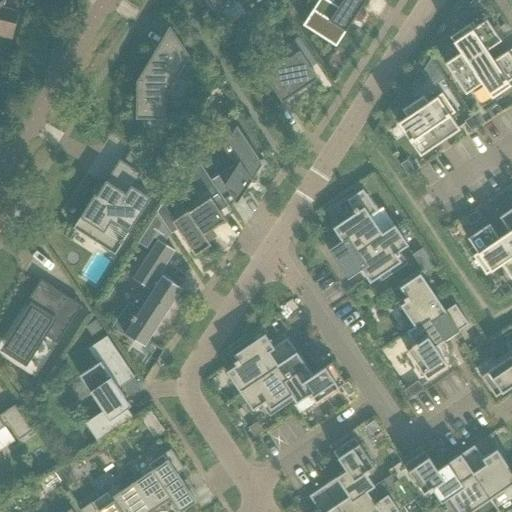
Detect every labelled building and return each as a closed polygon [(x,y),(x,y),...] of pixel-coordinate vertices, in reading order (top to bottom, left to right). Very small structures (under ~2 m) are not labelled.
[(0,0),(0,36),(12,40),(19,13),(3,9),(4,0),(0,0)] [(234,0),(209,0),(217,12),(225,6),(226,9),(234,3),(233,1),(234,0)] [(306,21),(303,25),(336,46),(350,23),(352,25),(356,19),(354,18),(365,0),(319,0),(306,21)] [(469,25),(450,37),(460,53),(462,55),(467,63),(469,62),(486,51),(500,41),(492,29),(488,22),(486,20),(484,22),(479,25),(472,30),(469,25)] [(143,119),(166,119),(166,117),(166,95),(183,66),(189,57),(186,52),(169,27),(162,39),(164,40),(136,82),(136,119),(143,119)] [(280,64),(263,75),(281,103),(317,79),(299,51),(285,61),(284,60),(280,63),(280,64)] [(460,53),(445,64),(465,94),(467,93),(481,84),(474,74),(476,73),(493,61),(490,57),(486,51),(469,62),(467,63),(462,55),(460,53)] [(476,73),(474,74),(481,84),(482,85),(492,99),(511,87),(508,82),(507,82),(511,78),(511,58),(508,52),(507,51),(495,60),(493,61),(476,73)] [(430,61),(423,71),(427,75),(435,69),(430,61)] [(435,69),(427,75),(433,85),(442,79),(435,69)] [(423,96),(413,103),(413,104),(436,138),(439,142),(439,143),(440,143),(441,142),(447,138),(459,130),(450,116),(451,115),(455,113),(442,93),(428,102),(428,103),(424,97),(423,96)] [(407,117),(397,123),(420,156),(421,156),(431,149),(438,144),(439,143),(439,142),(436,138),(413,104),(413,103),(402,110),(407,117)] [(478,112),(471,117),(472,119),(478,127),(479,126),(484,123),(479,114),(478,112)] [(471,117),(464,121),(471,132),(471,131),(478,127),(472,119),(471,117)] [(234,165),(218,176),(236,203),(249,184),(261,164),(236,127),(223,148),(234,165)] [(73,228),(74,229),(81,219),(101,232),(95,241),(114,253),(114,254),(115,255),(151,199),(133,188),(145,168),(142,163),(143,162),(132,147),(123,162),(119,160),(97,196),(94,195),(73,228)] [(407,160),(400,165),(407,175),(411,172),(414,170),(408,162),(407,160)] [(187,212),(172,222),(195,255),(210,245),(208,242),(216,237),(211,230),(225,220),(220,212),(227,207),(212,185),(203,192),(208,200),(188,213),(187,212)] [(382,235),(382,234),(370,217),(377,212),(363,190),(346,201),(355,214),(333,229),(341,242),(328,251),(337,265),(382,235)] [(511,208),(511,209),(499,217),(509,232),(511,236),(511,208)] [(476,212),(466,218),(470,225),(480,218),(476,212)] [(470,237),(468,238),(469,241),(473,246),(477,253),(473,256),(486,275),(501,264),(511,258),(499,239),(489,224),(477,232),(470,237)] [(382,235),(337,265),(347,279),(361,270),(370,283),(386,272),(388,275),(402,266),(400,263),(404,260),(398,252),(408,246),(394,226),(382,234),(382,235)] [(145,233),(138,242),(146,248),(152,238),(153,238),(153,237),(152,237),(145,232),(145,233)] [(511,236),(509,232),(499,239),(511,258),(501,264),(511,280),(511,279),(511,236)] [(160,274),(175,251),(157,240),(132,279),(152,291),(135,317),(133,315),(131,320),(132,321),(124,334),(144,347),(182,289),(160,274)] [(400,307),(397,309),(406,322),(410,320),(414,327),(428,318),(444,341),(468,325),(455,304),(445,311),(420,274),(400,288),(406,298),(398,303),(400,307)] [(38,284),(25,304),(31,308),(4,350),(14,356),(13,357),(22,363),(21,364),(23,366),(43,335),(57,344),(82,306),(56,290),(54,294),(38,284)] [(292,300),(285,304),(291,313),(298,308),(292,300)] [(427,381),(448,367),(435,348),(444,341),(428,318),(414,327),(406,332),(415,344),(411,346),(412,348),(407,351),(427,381)] [(96,321),(86,327),(91,336),(102,329),(96,321)] [(239,392),(296,353),(287,339),(273,348),(264,335),(230,358),(236,366),(226,372),(239,392)] [(85,423),(97,441),(132,417),(126,409),(130,406),(118,388),(134,377),(107,337),(88,349),(98,363),(79,376),(103,411),(85,423)] [(296,353),(239,392),(252,411),(262,404),(268,413),(271,411),(273,414),(287,404),(285,401),(291,396),(282,382),(306,367),(296,353)] [(511,358),(511,357),(481,377),(495,398),(511,386),(511,358)] [(291,396),(296,404),(308,396),(311,399),(312,399),(315,404),(345,384),(331,363),(312,376),(306,367),(282,382),(291,396)] [(418,381),(405,389),(411,397),(423,389),(418,381)] [(349,386),(343,390),(347,397),(354,392),(349,386)] [(18,441),(33,431),(15,405),(0,414),(0,428),(7,424),(18,441)] [(157,419),(151,410),(142,416),(148,425),(157,419)] [(374,421),(365,426),(371,435),(379,429),(374,421)] [(346,471),(336,478),(352,500),(365,491),(366,492),(374,487),(365,474),(374,467),(354,438),(333,452),(346,471)] [(490,500),(491,499),(508,487),(511,492),(511,472),(511,473),(496,450),(483,459),(474,446),(460,455),(490,500)] [(177,474),(184,469),(171,449),(161,456),(165,462),(131,485),(133,487),(149,511),(181,511),(196,502),(195,502),(177,474)] [(449,498),(462,488),(446,464),(437,471),(424,451),(403,465),(423,495),(428,492),(429,493),(433,490),(441,503),(449,498)] [(460,455),(446,464),(462,488),(449,498),(453,504),(450,507),(453,511),(498,511),(499,511),(491,499),(490,500),(460,455)] [(390,476),(383,481),(387,487),(395,482),(390,476)] [(397,511),(398,511),(387,496),(375,504),(366,492),(365,491),(352,500),(336,478),(323,487),(340,511),(397,511)] [(80,511),(149,511),(133,487),(131,485),(97,508),(93,502),(80,510),(80,511)] [(318,510),(315,511),(340,511),(323,487),(309,496),(318,510)]
